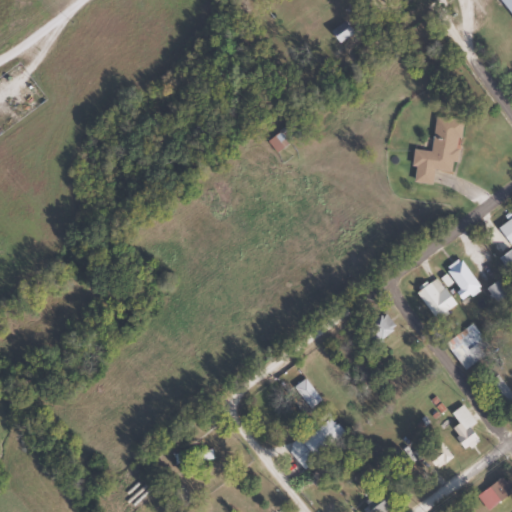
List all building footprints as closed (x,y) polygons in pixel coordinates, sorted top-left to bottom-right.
[(511,0),(496,0),(511,20),(511,0)] [(349,35),(340,22),(326,32),(336,45),(349,35)] [(332,49),(325,35),(314,41),(321,54),(332,49)] [(430,185),(432,170),(451,172),(456,133),(433,130),(432,138),(421,136),(419,150),(411,149),(408,167),(413,167),(411,182),(430,185)] [(274,152),(287,142),(278,132),(266,142),(274,152)] [(479,290),(458,259),(442,271),(463,301),(479,290)] [(434,319),(453,307),(435,278),(416,291),(434,319)] [(505,295),(495,280),(483,289),(493,304),(505,295)] [(361,329),(373,346),(396,330),(384,313),(361,329)] [(443,344),(462,371),(483,356),(465,329),(443,344)] [(448,430),(463,450),(476,440),(467,429),(474,423),(461,405),(449,414),(457,424),(448,430)] [(312,457),(339,432),(323,415),(296,440),(312,457)] [(450,458),(439,443),(423,454),(434,469),(450,458)] [(475,498),(487,511),(511,489),(499,476),(475,498)] [(360,505),(364,511),(385,511),(391,509),(381,492),(360,505)]
